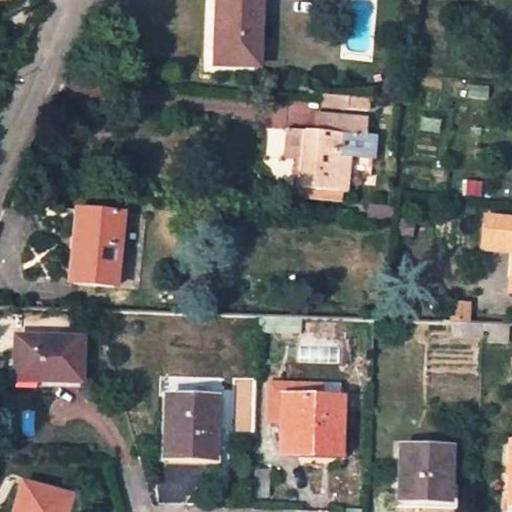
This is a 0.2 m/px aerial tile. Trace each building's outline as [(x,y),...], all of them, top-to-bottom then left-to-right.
[(255,66),(257,0),(218,0),(218,19),(215,19),(213,64),(255,66)] [(344,109),(366,112),(367,99),(345,97),(344,109)] [(310,132),(327,134),(329,117),(312,115),(310,132)] [(364,120),(329,117),(327,134),(310,132),(298,131),(295,160),(292,189),(341,193),(348,136),(363,137),(364,120)] [(295,160),(298,131),(283,130),(280,158),(295,160)] [(71,249),(76,250),(81,251),(85,210),(74,209),(71,249)] [(85,210),(81,251),(76,250),(72,283),(112,287),(120,214),(85,210)] [(511,220),(482,217),(479,248),(511,251),(511,220)] [(414,237),(415,224),(398,221),(396,235),(414,237)] [(459,338),(482,340),(483,325),(449,324),(449,333),(459,334),(459,338)] [(486,342),(505,343),(506,326),(486,325),(486,342)] [(78,382),(79,339),(16,336),(14,380),(78,382)] [(213,399),(213,384),(165,383),(165,396),(213,399)] [(210,460),(213,399),(165,396),(162,458),(210,460)] [(338,449),(339,398),(279,396),(278,447),(338,449)] [(445,501),(448,449),(397,447),(396,499),(445,501)] [(61,511),(66,497),(22,484),(12,511),(61,511)]
